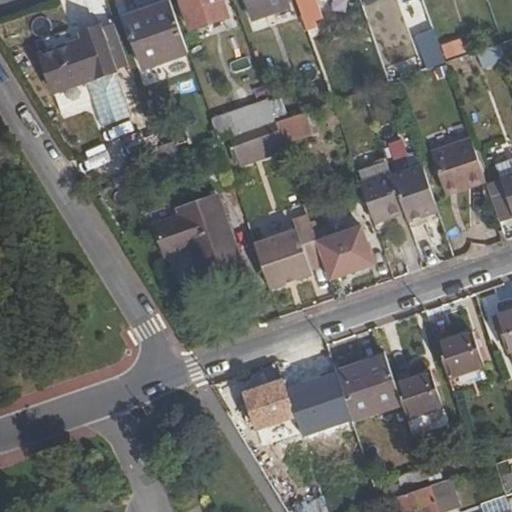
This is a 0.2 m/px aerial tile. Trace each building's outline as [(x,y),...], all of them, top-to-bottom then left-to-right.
[(226,16),(221,0),(180,0),(190,28),(226,16)] [(297,0),(307,29),(317,25),(316,19),(323,17),(317,0),(297,0)] [(142,66),(186,51),(170,3),(125,18),(142,66)] [(117,70),(128,66),(112,20),(101,24),(117,70)] [(132,115),(117,70),(101,24),(78,32),(81,39),(40,53),(53,91),(85,80),(101,126),(132,115)] [(432,67),(445,63),(435,33),(422,38),(432,67)] [(443,47),(449,60),(469,52),(464,39),(443,47)] [(211,121),(218,142),(258,128),(251,108),(211,121)] [(304,112),(275,122),(282,142),(311,132),(304,112)] [(249,144),(262,139),(260,132),(246,136),(249,144)] [(277,134),(262,139),(249,144),(233,149),(239,164),(282,149),(277,134)] [(460,193),(487,184),(471,139),(433,153),(446,192),(458,187),(460,193)] [(502,181),(489,185),(501,220),(511,216),(511,160),(497,166),(502,181)] [(360,183),(366,198),(375,224),(406,213),(409,223),(438,213),(440,212),(424,166),(422,167),(394,176),(392,172),(360,183)] [(458,187),(446,192),(448,197),(460,193),(458,187)] [(238,261),(215,196),(177,209),(180,218),(155,226),(165,255),(191,247),(200,274),(238,261)] [(297,232),(311,272),(325,267),(317,242),(308,218),(294,222),(297,232)] [(267,220),(252,224),(257,242),(272,238),(267,220)] [(361,227),(328,238),(317,242),(325,267),(330,281),(341,277),(375,265),(361,227)] [(254,247),(269,291),(312,276),(311,272),(297,232),(254,247)] [(511,312),(498,318),(509,352),(511,350),(511,312)] [(472,332),(437,344),(448,378),(484,366),(472,332)] [(385,354),(336,371),(353,423),(403,405),(396,385),(385,354)] [(322,497),(327,511),(357,511),(381,504),(375,485),(353,423),(336,371),(314,378),(341,460),(336,461),(345,488),(335,491),(333,483),(321,487),(324,496),(322,497)] [(431,373),(396,385),(403,405),(407,419),(443,407),(431,373)] [(296,418),(283,382),(246,395),(258,431),(296,418)] [(376,440),(371,426),(360,430),(365,443),(376,440)] [(445,511),(454,509),(445,482),(431,487),(439,511),(445,511)] [(390,501),(404,496),(400,486),(386,491),(390,501)] [(439,511),(431,487),(404,496),(390,501),(386,502),(389,511),(410,511),(415,510),(421,508),(422,511),(439,511)] [(291,507),(292,511),(327,511),(322,497),(291,507)]
